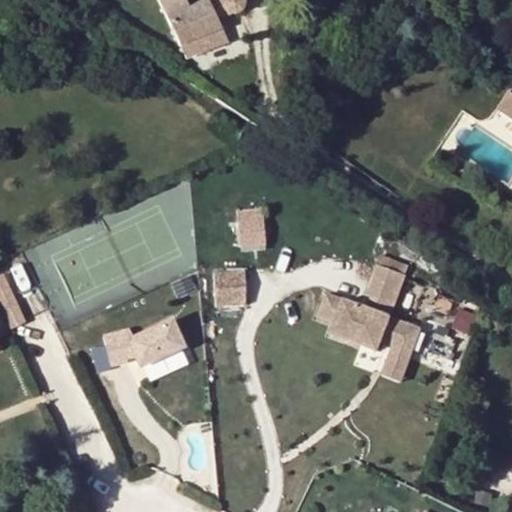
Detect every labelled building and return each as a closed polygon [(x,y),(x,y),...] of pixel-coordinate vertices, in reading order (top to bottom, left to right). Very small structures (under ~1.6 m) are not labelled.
[(221,29),(216,19),(206,0),(204,0),(169,21),(181,45),(221,29)] [(222,0),(206,0),(216,19),(226,14),(221,7),(222,0)] [(244,0),(222,0),(221,7),(226,14),(236,16),(243,11),(246,2),(244,0)] [(222,29),(221,29),(181,45),(187,59),(227,42),(222,29)] [(511,120),(511,95),(508,93),(497,111),(511,120)] [(266,207),(239,207),(239,244),(266,244),(266,207)] [(374,298),(370,310),(391,319),(407,276),(376,265),(365,295),(374,298)] [(248,266),(215,268),(217,305),(250,303),(248,266)] [(336,323),(332,333),(377,350),(381,342),(392,346),(412,354),(421,330),(391,319),(370,310),(327,294),(318,317),(336,323)] [(103,336),(110,366),(127,362),(127,359),(124,350),(132,348),(136,357),(140,366),(183,347),(171,321),(131,340),(127,330),(103,336)] [(392,346),(381,375),(401,383),(412,354),(392,346)] [(132,348),(124,350),(127,359),(136,357),(132,348)]
